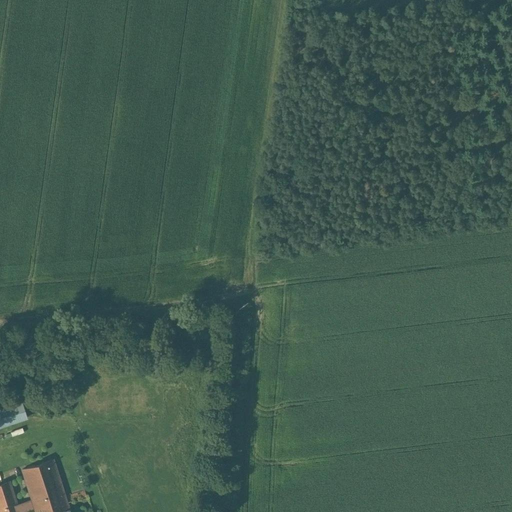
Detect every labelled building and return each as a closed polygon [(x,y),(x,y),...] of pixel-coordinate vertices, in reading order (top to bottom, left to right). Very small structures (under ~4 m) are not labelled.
[(21,402),(0,409),(0,426),(26,418),(21,402)] [(34,507),(35,510),(65,500),(53,459),(22,469),(30,496),(34,507)] [(9,482),(0,484),(0,511),(17,511),(19,511),(15,501),(9,482)] [(30,496),(15,501),(19,511),(34,507),(30,496)] [(69,511),(65,500),(35,510),(35,511),(69,511)]
